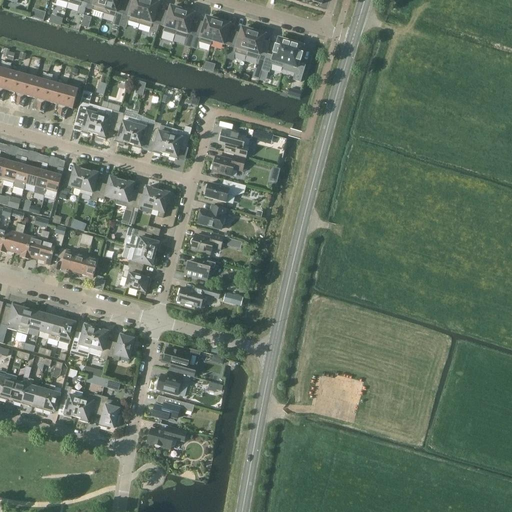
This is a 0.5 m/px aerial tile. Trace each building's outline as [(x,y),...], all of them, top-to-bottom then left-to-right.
[(93,11),(104,14),(108,0),(89,0),(88,4),(94,6),(93,11)] [(108,0),(104,14),(116,18),(117,13),(124,15),(127,0),(108,0)] [(128,21),(140,25),(147,0),(134,0),(134,2),(128,0),(127,0),(124,15),(130,17),(128,21)] [(159,3),(148,0),(147,0),(140,25),(152,28),(153,24),(159,25),(164,10),(158,9),(159,3)] [(170,12),(164,10),(159,25),(165,27),(164,32),(176,35),(183,10),(171,7),(170,12)] [(183,10),(176,35),(187,39),(189,34),(195,36),(199,21),(193,19),(195,14),(183,10)] [(61,27),(63,19),(52,16),(49,23),(61,27)] [(82,26),(89,29),(92,18),(85,16),(82,26)] [(205,23),(199,21),(195,36),(201,38),(200,42),(211,46),(213,41),(219,21),(207,17),(205,23)] [(213,41),(231,47),(235,32),(229,30),(231,24),(219,21),(213,41)] [(241,34),(235,32),(231,47),(237,48),(235,53),(247,57),(254,31),(243,28),(241,34)] [(266,35),(254,31),(247,57),(259,60),(260,55),(266,57),(267,55),(271,42),(265,41),(266,35)] [(266,57),(262,71),(269,73),(272,64),(284,68),(283,70),(292,41),(283,38),(282,40),(279,39),(277,46),(276,46),(273,54),(275,54),(274,57),(267,55),(266,57)] [(301,44),(292,41),(283,70),(295,73),(293,80),(301,83),(306,66),(299,64),(299,61),(301,62),(303,54),(302,53),(304,46),(301,46),(301,44)] [(6,91),(10,92),(16,72),(10,71),(12,64),(7,63),(0,88),(0,100),(2,102),(6,91)] [(17,105),(18,105),(26,75),(16,72),(10,92),(15,93),(12,104),(17,105)] [(37,111),(39,111),(49,75),(44,73),(42,80),(37,78),(31,98),(35,99),(33,110),(37,111)] [(27,96),(31,98),(37,78),(26,75),(18,105),(19,106),(23,107),(27,96)] [(48,102),(52,103),(57,84),(52,83),(53,76),(49,75),(39,111),(40,111),(44,113),(48,102)] [(107,85),(100,83),(96,93),(104,96),(107,85)] [(58,116),(59,117),(68,87),(57,84),(52,103),(56,104),(54,116),(58,116)] [(68,87),(59,117),(61,117),(65,119),(69,108),(73,109),(78,90),(68,87)] [(90,133),(94,134),(99,115),(93,113),(94,108),(89,107),(88,108),(82,107),(79,119),(85,120),(81,133),(89,135),(90,133)] [(109,127),(115,129),(119,113),(101,108),(99,115),(94,134),(98,136),(98,138),(105,140),(109,127)] [(126,143),(130,144),(137,120),(125,117),(126,115),(119,113),(115,129),(121,130),(117,143),(125,145),(126,143)] [(145,137),(151,139),(154,126),(147,125),(137,120),(130,144),(134,145),(133,148),(141,150),(145,137)] [(161,153),(166,154),(171,135),(164,133),(166,128),(161,126),(162,124),(155,123),(154,126),(151,139),(157,140),(153,153),(161,155),(161,153)] [(171,135),(166,154),(170,155),(169,158),(177,160),(181,147),(187,149),(192,129),(185,127),(184,132),(179,131),(178,137),(171,135)] [(219,145),(226,146),(225,153),(246,158),(248,149),(243,148),(246,137),(239,135),(239,133),(234,131),(232,133),(223,131),(219,145)] [(254,131),(254,133),(252,139),(258,141),(260,134),(260,133),(254,131)] [(0,179),(4,181),(10,162),(0,159),(0,157),(1,152),(6,153),(8,146),(3,145),(0,156),(0,179)] [(28,159),(27,158),(28,152),(24,150),(22,158),(23,158),(21,165),(20,165),(15,184),(16,182),(26,184),(31,168),(25,166),(28,159)] [(26,184),(36,187),(41,170),(45,156),(40,155),(38,162),(42,163),(40,170),(31,168),(26,184)] [(243,171),(246,159),(234,155),(233,161),(216,157),(212,171),(232,176),(233,170),(235,169),(243,171)] [(45,196),(47,190),(51,173),(46,172),(48,164),(47,164),(49,157),(45,156),(41,170),(36,187),(35,193),(45,196)] [(64,169),(66,162),(61,161),(59,168),(58,168),(56,175),(51,173),(47,190),(57,193),(62,176),(64,169)] [(4,181),(15,184),(20,165),(10,162),(4,181)] [(75,188),(81,190),(87,171),(75,167),(72,178),(66,176),(59,199),(66,201),(68,193),(74,194),(75,188)] [(97,202),(98,198),(102,186),(96,185),(99,174),(87,171),(81,190),(80,194),(92,197),(91,200),(97,202)] [(106,197),(117,200),(122,181),(111,177),(108,188),(102,186),(98,198),(105,200),(106,197)] [(133,212),(134,208),(137,196),(131,195),(134,184),(122,181),(117,200),(129,203),(126,210),(133,212)] [(244,193),(246,186),(234,183),(232,189),(209,183),(205,197),(226,203),(228,195),(235,197),(237,191),(244,193)] [(142,207),(153,210),(158,191),(146,187),(143,198),(137,196),(134,208),(141,210),(142,207)] [(158,191),(153,210),(160,212),(158,217),(163,218),(170,194),(158,191)] [(9,207),(19,209),(21,200),(11,198),(9,207)] [(225,216),(227,209),(214,206),(213,211),(211,212),(202,210),(198,223),(201,224),(201,225),(206,227),(207,226),(222,230),(223,226),(225,225),(226,220),(225,218),(225,216)] [(49,221),(37,218),(35,226),(47,229),(49,221)] [(14,255),(14,253),(22,225),(18,224),(16,233),(7,230),(2,252),(7,253),(7,255),(12,256),(13,255),(14,255)] [(21,257),(26,259),(32,237),(23,235),(26,226),(22,225),(14,253),(21,255),(21,257)] [(148,226),(146,233),(150,234),(159,236),(160,230),(148,226)] [(65,235),(67,230),(57,227),(55,234),(59,235),(59,234),(65,235)] [(124,246),(132,248),(156,255),(157,251),(159,251),(162,244),(149,240),(150,234),(146,233),(129,228),(124,246)] [(32,258),(39,260),(46,232),(43,231),(40,240),(32,237),(26,259),(31,260),(32,258)] [(46,232),(39,260),(46,262),(45,264),(50,266),(56,246),(62,248),(65,235),(59,234),(56,244),(48,242),(50,233),(46,232)] [(221,249),(225,237),(213,233),(211,239),(195,235),(194,239),(193,240),(191,242),(191,244),(193,245),(192,249),(211,255),(213,248),(214,247),(221,249)] [(83,234),(80,243),(91,246),(94,237),(83,234)] [(230,239),(228,246),(240,250),(242,243),(230,239)] [(130,260),(128,266),(140,270),(142,264),(155,267),(157,260),(155,259),(156,255),(132,248),(129,260),(130,260)] [(62,269),(73,272),(78,253),(67,250),(62,269)] [(73,272),(83,275),(88,256),(78,253),(73,272)] [(88,256),(83,275),(94,278),(99,259),(88,256)] [(221,264),(196,257),(194,264),(188,262),(185,275),(208,282),(208,279),(210,280),(218,267),(216,266),(216,263),(221,264)] [(104,261),(102,267),(109,269),(111,262),(104,261)] [(140,270),(128,266),(124,265),(123,272),(125,273),(123,277),(129,279),(126,287),(146,293),(147,286),(150,287),(152,279),(139,276),(140,270)] [(203,303),(205,295),(219,299),(221,292),(197,285),(195,292),(182,288),(178,302),(196,307),(196,308),(202,309),(203,309),(204,309),(204,308),(205,308),(205,307),(205,306),(205,305),(205,304),(204,304),(203,303)] [(8,329),(18,332),(24,309),(14,306),(13,309),(6,307),(0,328),(0,343),(4,344),(8,329)] [(28,335),(30,329),(35,312),(24,309),(18,332),(28,335)] [(30,329),(40,332),(45,315),(35,312),(30,329)] [(40,332),(50,334),(55,317),(45,315),(40,332)] [(55,317),(50,334),(49,340),(59,342),(65,320),(55,317)] [(76,323),(65,320),(59,342),(70,345),(76,323)] [(90,354),(92,348),(97,329),(93,328),(93,326),(86,323),(82,336),(76,335),(72,351),(78,352),(79,350),(83,352),(90,354)] [(101,359),(107,361),(112,345),(106,343),(109,330),(102,328),(101,330),(97,329),(92,348),(90,354),(102,357),(101,359)] [(112,345),(107,361),(109,357),(114,358),(114,360),(119,362),(121,356),(129,359),(131,353),(133,354),(135,346),(133,346),(135,340),(128,338),(129,335),(121,333),(118,346),(112,345)] [(26,344),(24,350),(33,352),(35,346),(26,344)] [(174,372),(190,377),(194,378),(197,368),(188,366),(191,355),(189,355),(188,353),(186,352),(184,351),(183,352),(181,352),(168,349),(164,362),(172,364),(170,371),(174,372)] [(62,370),(56,368),(53,377),(57,379),(60,375),(62,370)] [(78,372),(71,370),(69,377),(73,378),(76,376),(78,372)] [(190,377),(174,372),(173,377),(170,377),(162,375),(158,390),(177,395),(179,389),(181,390),(183,389),(184,383),(188,384),(190,377)] [(12,399),(17,382),(18,377),(7,374),(6,379),(0,398),(8,401),(9,398),(12,399)] [(14,403),(22,405),(29,380),(24,378),(22,384),(17,382),(12,399),(15,400),(14,403)] [(98,386),(104,388),(106,380),(100,378),(98,386)] [(31,404),(34,405),(38,388),(33,386),(34,381),(29,380),(22,405),(30,407),(31,404)] [(36,409),(44,411),(51,386),(46,385),(44,390),(38,388),(34,405),(37,406),(36,409)] [(51,386),(44,411),(52,413),(53,410),(56,411),(61,394),(55,393),(56,387),(51,386)] [(72,417),(77,418),(82,399),(83,393),(77,391),(72,390),(73,388),(66,386),(62,402),(68,404),(64,417),(72,419),(72,417)] [(92,411),(98,412),(102,396),(96,394),(95,396),(90,395),(89,401),(82,399),(77,418),(81,419),(80,421),(88,423),(92,411)] [(102,396),(98,412),(104,414),(100,427),(108,429),(108,427),(115,428),(116,423),(119,423),(121,416),(118,415),(120,409),(111,407),(113,401),(108,400),(109,398),(102,396)] [(159,396),(157,406),(156,406),(153,416),(162,419),(163,415),(177,419),(180,408),(194,412),(196,406),(175,400),(169,399),(159,396)] [(148,443),(155,445),(156,446),(157,448),(158,448),(160,448),(161,446),(171,449),(172,447),(173,447),(175,446),(176,445),(177,440),(185,442),(187,432),(168,427),(166,433),(152,429),(148,443)]
